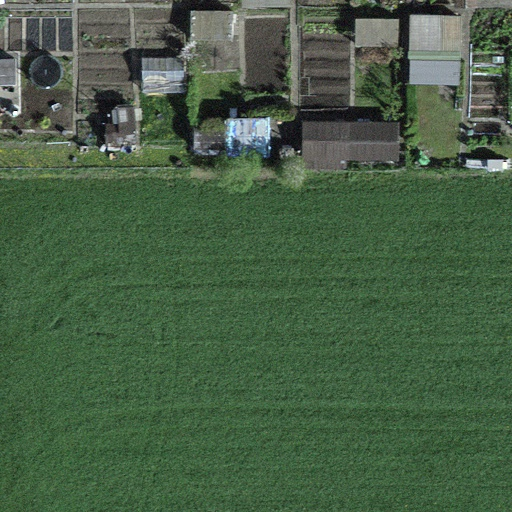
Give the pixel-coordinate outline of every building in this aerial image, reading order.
[(232,6),(189,7),(189,38),(232,37),(232,6)] [(354,43),(399,42),(398,10),(354,11),(354,43)] [(462,82),(461,15),(408,15),(409,82),(462,82)] [(136,148),(138,101),(106,99),(103,146),(136,148)] [(399,158),(399,116),(300,117),(301,159),(399,158)]
